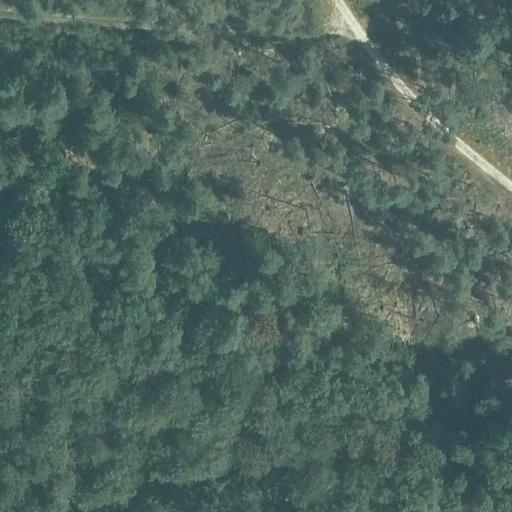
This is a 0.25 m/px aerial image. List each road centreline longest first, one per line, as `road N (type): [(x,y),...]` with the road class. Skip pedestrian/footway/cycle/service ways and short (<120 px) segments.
road 1 (track): [(344,31),(0,15)]
road 2 (track): [(326,0),(344,31),(418,106),(511,185)]
